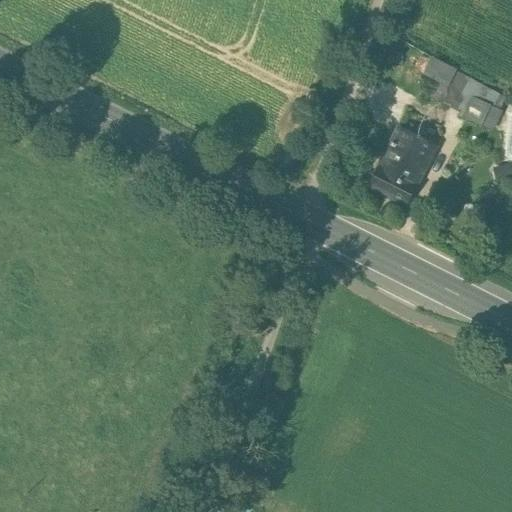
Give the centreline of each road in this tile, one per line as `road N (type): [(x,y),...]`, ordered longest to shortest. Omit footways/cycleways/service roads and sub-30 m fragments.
road 1 (primary): [(0,63),(309,220)]
road 2 (unclassified): [(309,220),(198,511)]
road 3 (primary): [(309,220),(511,319)]
